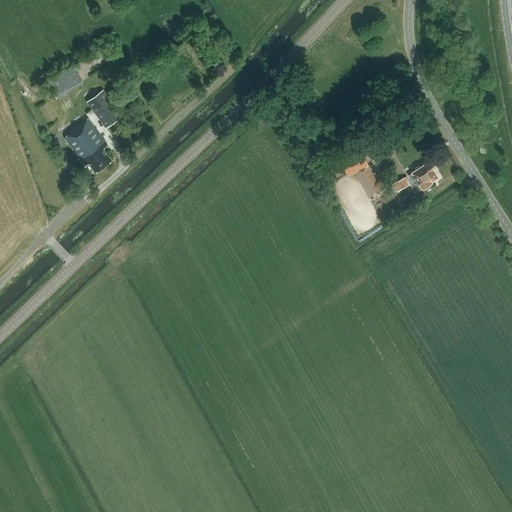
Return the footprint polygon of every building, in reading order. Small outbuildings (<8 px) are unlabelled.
[(47,80),(57,97),(83,82),(73,65),(47,80)] [(87,101),(106,127),(123,115),(103,89),(87,101)] [(284,98),(289,93),(286,89),(281,94),(284,98)] [(108,145),(89,119),(87,117),(70,130),(71,132),(64,138),(79,158),(80,159),(85,166),(89,163),(96,171),(112,159),(104,148),(108,145)] [(432,181),(439,177),(434,170),(435,170),(429,161),(412,172),(418,182),(416,183),(420,189),(422,188),(423,188),(424,190),(430,186),(429,184),(432,182),(432,181)] [(368,165),(356,171),(369,197),(381,190),(368,165)] [(409,185),(408,184),(404,177),(392,184),(397,192),(409,185)]
